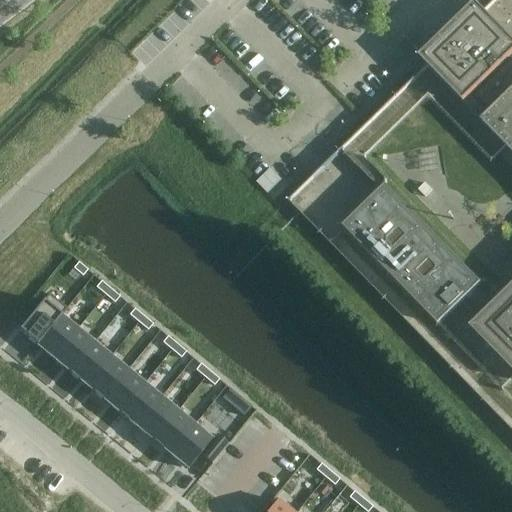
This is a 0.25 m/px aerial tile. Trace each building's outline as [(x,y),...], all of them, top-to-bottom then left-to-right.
[(476,3),(420,58),(425,63),(463,103),(464,102),(482,121),(505,146),(511,152),(511,286),(497,301),(470,328),(511,370),(511,40),(483,10),(476,3)] [(270,169),(256,183),(267,194),(282,180),(270,169)] [(386,185),(343,227),(438,325),(481,283),(386,185)] [(77,263),(72,269),(81,277),(87,271),(77,263)] [(101,281),(96,287),(105,295),(110,289),(101,281)] [(110,289),(105,295),(114,303),(119,296),(110,289)] [(28,319),(18,332),(24,337),(35,346),(59,316),(60,317),(66,309),(48,294),(28,318),(28,319)] [(134,309),(129,315),(138,322),(143,316),(134,309)] [(59,316),(35,346),(36,346),(52,359),(76,330),(60,317),(59,316)] [(143,317),(137,323),(147,331),(152,325),(143,317)] [(76,330),(52,359),(69,373),(93,344),(76,330)] [(168,336),(162,342),(172,350),(177,343),(168,336)] [(177,343),(172,350),(181,357),(186,351),(177,343)] [(69,373),(68,373),(78,381),(85,387),(110,357),(93,344),(69,373)] [(110,357),(85,387),(93,393),(92,393),(102,401),(102,400),(126,371),(110,357)] [(201,363),(196,369),(205,377),(210,371),(201,363)] [(126,371),(102,400),(119,414),(143,385),(126,371)] [(210,371),(205,377),(215,385),(220,378),(210,371)] [(119,414),(119,415),(127,421),(136,428),(160,398),(143,385),(119,414)] [(249,408),(228,390),(220,399),(242,417),(249,408)] [(160,398),(136,428),(152,442),(177,412),(160,398)] [(152,442),(162,450),(162,449),(169,455),(193,426),(177,412),(152,442)] [(193,426),(169,455),(187,469),(211,440),(193,426)] [(210,441),(200,453),(200,454),(200,455),(211,464),(227,444),(216,435),(211,441),(210,441)] [(320,465),(315,471),(324,478),(329,472),(320,465)] [(329,472),(324,478),(333,486),(338,480),(329,472)] [(353,492),(348,498),(357,506),(362,500),(353,492)] [(362,500),(357,506),(364,511),(367,511),(371,508),(362,500)] [(289,511),(276,501),(267,511),(289,511)]
